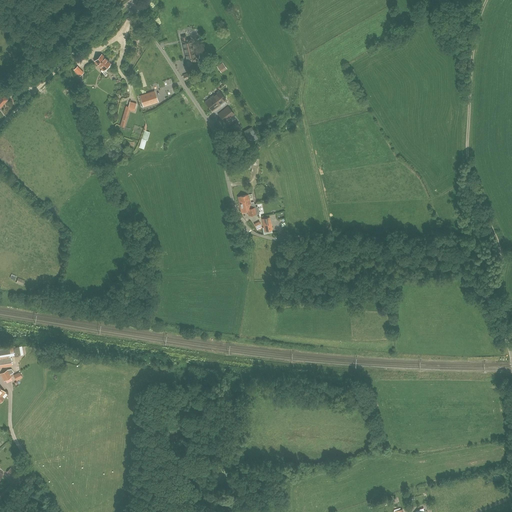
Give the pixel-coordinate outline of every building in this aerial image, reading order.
[(196,61),(190,38),(182,40),(188,66),(198,64),(197,61),(196,61)] [(105,72),(111,66),(109,64),(110,63),(102,54),(95,61),(102,69),(101,71),(104,74),(106,76),(107,74),(105,72)] [(217,66),(221,73),(227,69),(222,62),(217,66)] [(9,79),(12,77),(21,68),(18,64),(6,75),(9,79)] [(5,74),(0,78),(0,88),(10,80),(5,74)] [(154,91),(140,96),(144,106),(158,102),(154,91)] [(226,100),(219,91),(205,102),(212,111),(226,100)] [(131,106),(127,105),(122,126),(127,127),(131,110),(137,111),(139,102),(132,101),(131,106)] [(228,106),(218,114),(224,122),(234,114),(228,106)] [(228,129),(232,134),(237,130),(233,125),(228,129)] [(147,140),(150,132),(144,131),(139,147),(144,149),(146,142),(143,141),(144,139),(147,140)] [(245,134),(250,143),(258,138),(255,133),(251,135),(249,131),(245,134)] [(241,156),(241,161),(240,164),(244,165),(244,169),(250,169),(250,166),(252,166),(253,157),(246,156),(241,156)] [(253,202),(250,202),(248,194),(238,197),(239,203),(242,202),(242,201),(244,201),(244,204),(247,204),(247,206),(251,205),(254,204),(253,202)] [(239,203),(241,212),(241,211),(242,213),(244,213),(244,211),(248,210),(249,215),(256,214),(259,213),(258,206),(255,206),(255,204),(254,204),(251,205),(247,206),(247,204),(244,204),(244,201),(242,201),(242,202),(239,203)] [(263,219),(265,230),(271,229),(269,217),(263,219)] [(18,277),(16,283),(23,286),(25,280),(18,277)] [(13,348),(12,344),(0,345),(0,367),(0,368),(12,366),(11,362),(10,356),(14,355),(13,348)] [(11,377),(8,370),(0,374),(4,381),(11,377)] [(19,380),(25,377),(22,371),(16,374),(19,380)]
